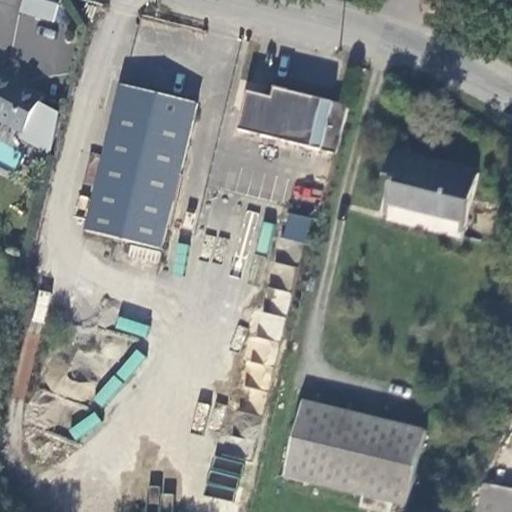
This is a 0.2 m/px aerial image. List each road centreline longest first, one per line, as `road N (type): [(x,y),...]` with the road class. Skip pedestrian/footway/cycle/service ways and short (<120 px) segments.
road 1 (unknown): [(406,0),(314,329),(328,371),(387,395)]
road 2 (unclassified): [(511,103),(459,70),(364,32),(228,0)]
